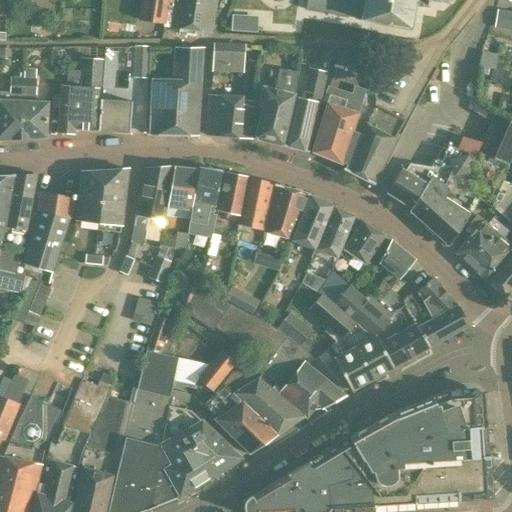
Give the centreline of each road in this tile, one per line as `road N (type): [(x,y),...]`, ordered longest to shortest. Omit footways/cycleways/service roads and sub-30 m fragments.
road 1 (residential): [(511,336),(402,233),(312,179),(200,156),(0,159)]
road 2 (residential): [(182,511),(461,351),(504,349)]
road 3 (residential): [(400,101),(474,0)]
